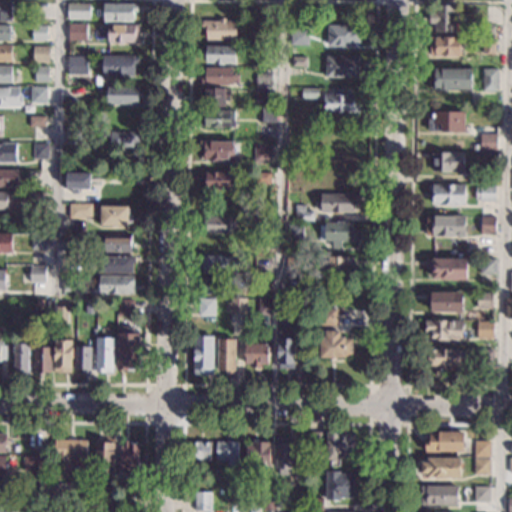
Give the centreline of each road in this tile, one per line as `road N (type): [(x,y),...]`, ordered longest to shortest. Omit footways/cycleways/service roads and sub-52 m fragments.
road 1 (residential): [(161,511),(172,0)]
road 2 (residential): [(511,410),(0,401)]
road 3 (residential): [(388,511),(396,0)]
